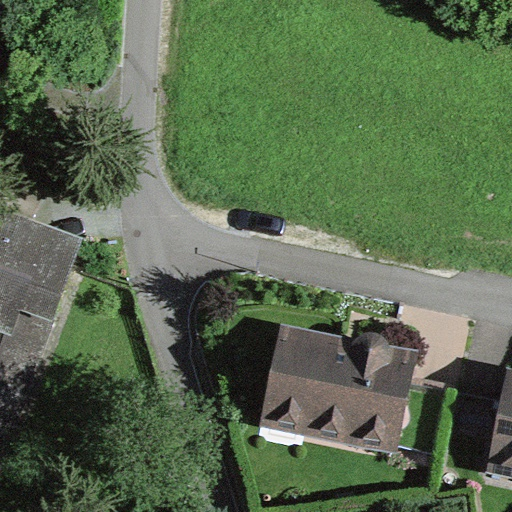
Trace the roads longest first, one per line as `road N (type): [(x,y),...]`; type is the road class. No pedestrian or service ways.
road 1 (residential): [(511,297),(151,225)]
road 2 (residential): [(151,225),(218,511)]
road 3 (residential): [(141,0),(137,161),(151,225)]
